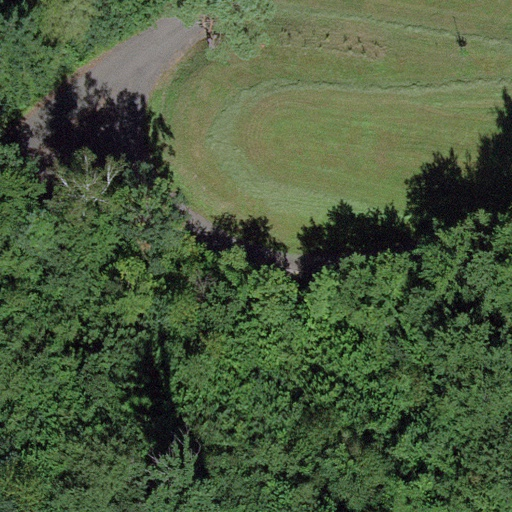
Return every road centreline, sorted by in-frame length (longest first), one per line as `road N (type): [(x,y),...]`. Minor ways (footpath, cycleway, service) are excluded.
road 1 (track): [(511,244),(297,257),(240,240),(136,169),(93,105)]
road 2 (track): [(217,0),(180,14),(0,188)]
